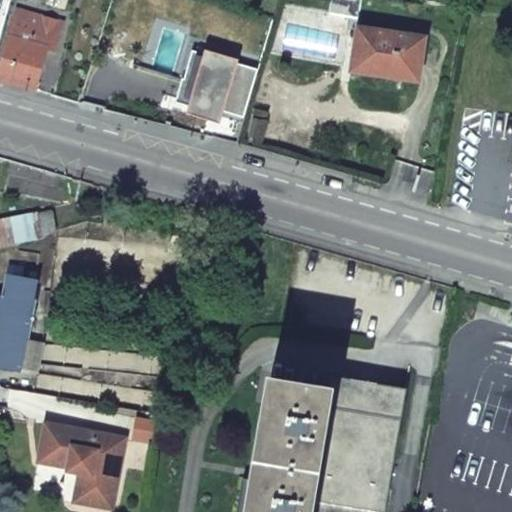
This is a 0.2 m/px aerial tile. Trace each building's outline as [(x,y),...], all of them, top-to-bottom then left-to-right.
[(61,25),(17,13),(0,70),(0,81),(33,91),(46,50),(53,52),(61,25)] [(355,28),(349,73),(418,83),(424,38),(355,28)] [(192,51),(177,101),(189,105),(186,113),(220,122),(223,112),(243,118),(257,69),(238,64),(239,60),(205,50),(203,55),(192,51)] [(0,249),(42,237),(37,214),(0,221),(0,249)] [(0,367),(21,372),(37,283),(22,280),(24,269),(10,266),(7,277),(8,278),(5,298),(0,297),(0,317),(1,318),(0,322),(0,367)] [(384,511),(405,392),(345,380),(335,393),(313,511),(384,511)] [(313,511),(335,393),(267,381),(249,480),(240,478),(234,511),(313,511)] [(111,509),(125,440),(46,425),(39,463),(69,468),(68,472),(79,474),(74,502),(111,509)]
